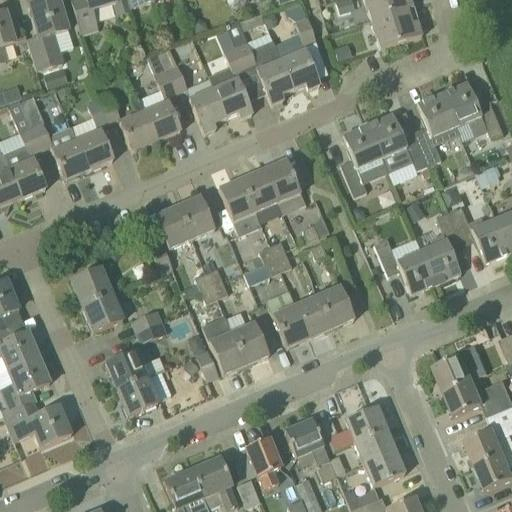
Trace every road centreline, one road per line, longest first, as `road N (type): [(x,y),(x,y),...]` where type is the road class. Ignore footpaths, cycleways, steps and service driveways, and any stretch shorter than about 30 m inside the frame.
road 1 (residential): [(17,243),(343,108),(352,90),(455,49),(438,0)]
road 2 (residential): [(115,466),(381,350)]
road 3 (residential): [(115,466),(17,243)]
road 4 (residential): [(454,511),(381,350)]
road 5 (residential): [(381,350),(511,295)]
